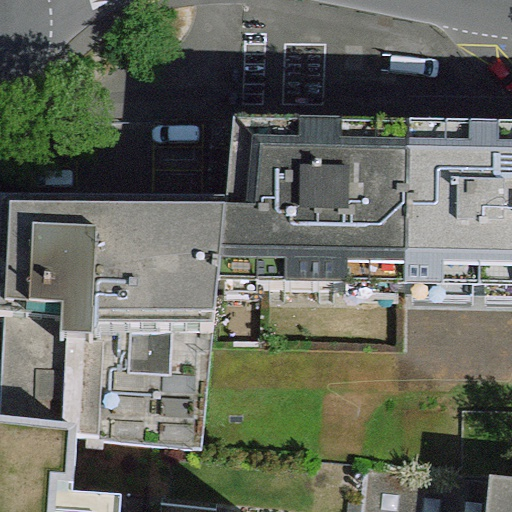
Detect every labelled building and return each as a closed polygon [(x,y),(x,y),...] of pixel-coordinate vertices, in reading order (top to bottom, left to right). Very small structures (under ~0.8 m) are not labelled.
[(227,210),(220,291),(406,296),(412,136),(235,133),(227,210)] [(511,137),(412,136),(406,296),(511,298),(511,137)] [(62,349),(94,349),(94,334),(216,335),(220,291),(227,210),(3,208),(0,261),(0,324),(6,325),(62,330),(62,349)] [(62,330),(6,325),(2,432),(33,435),(98,441),(104,349),(94,349),(62,349),(62,330)] [(98,441),(206,452),(216,335),(94,334),(94,349),(104,349),(98,441)] [(0,480),(29,483),(33,435),(2,432),(0,432),(0,480)] [(0,511),(294,511),(299,462),(206,452),(98,441),(33,435),(29,483),(0,480),(0,511)] [(493,511),(511,511),(511,485),(496,484),(493,511)]
